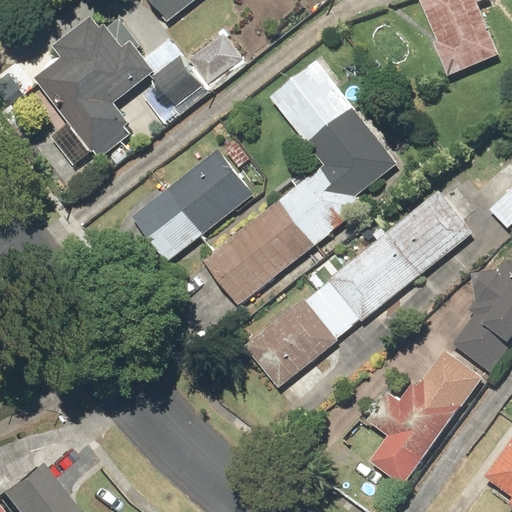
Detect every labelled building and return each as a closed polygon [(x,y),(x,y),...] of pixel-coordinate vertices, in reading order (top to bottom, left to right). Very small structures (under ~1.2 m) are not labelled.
[(140,0),(163,28),(198,0),(140,0)] [(486,0),(418,0),(437,46),(433,48),(446,81),(500,59),(479,5),(487,2),(486,0)] [(62,60),(34,80),(74,134),(56,147),(72,168),(91,154),(97,161),(131,135),(111,108),(153,77),(131,46),(124,52),(105,27),(82,45),(73,34),(53,48),(62,60)] [(243,63),(226,38),(191,62),(209,87),(243,63)] [(202,89),(178,61),(151,84),(175,112),(202,89)] [(316,66),(272,103),(327,170),(204,269),(236,309),(361,208),(355,200),(397,166),(316,66)] [(166,267),(256,197),(236,172),(249,162),(233,142),(130,222),(166,267)] [(148,179),(138,166),(95,197),(105,211),(148,179)] [(511,173),(505,166),(475,192),(488,207),(486,208),(508,233),(511,229),(511,173)] [(347,269),(335,255),(305,280),(317,294),(246,354),(280,394),(362,324),(471,232),(461,220),(474,210),(454,187),(441,198),(436,193),(347,269)] [(493,272),(472,278),(472,299),(477,303),(469,313),(475,317),(452,348),(490,376),(511,346),(511,260),(510,259),(498,276),(493,272)] [(486,382),(448,353),(420,391),(411,385),(397,404),(383,394),(362,424),(383,440),(366,463),(404,492),(486,382)] [(511,511),(511,445),(487,480),(511,497),(511,500),(506,508),(511,511)] [(70,511),(44,478),(7,508),(9,511),(70,511)]
